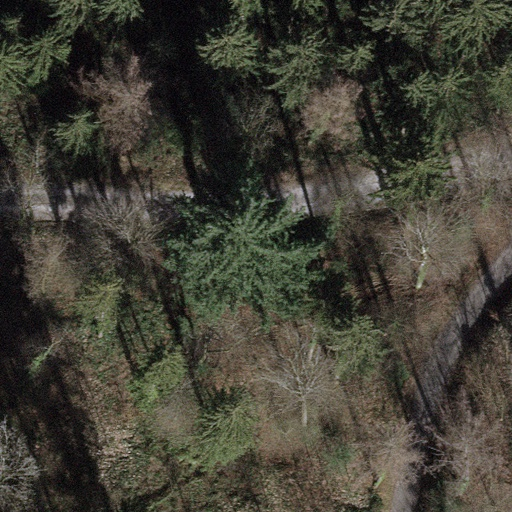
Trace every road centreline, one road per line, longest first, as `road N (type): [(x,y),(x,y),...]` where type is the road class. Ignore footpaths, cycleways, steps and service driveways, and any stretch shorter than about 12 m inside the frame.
road 1 (track): [(0,200),(227,210),(511,171)]
road 2 (track): [(511,253),(442,346),(396,511)]
